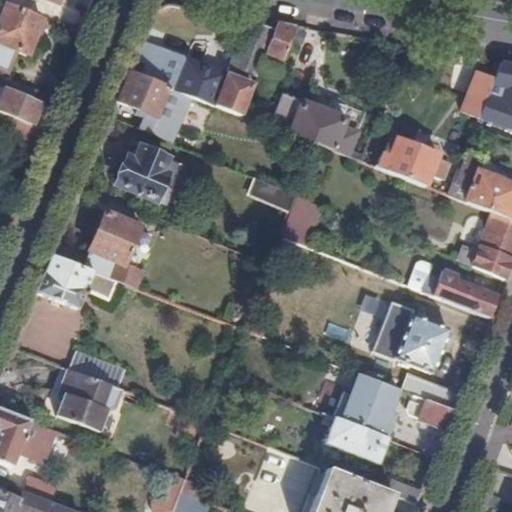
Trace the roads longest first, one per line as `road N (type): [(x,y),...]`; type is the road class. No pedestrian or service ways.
road 1 (tertiary): [(131,0),(0,308)]
road 2 (residential): [(511,343),(445,511)]
road 3 (tertiary): [(388,0),(511,24)]
